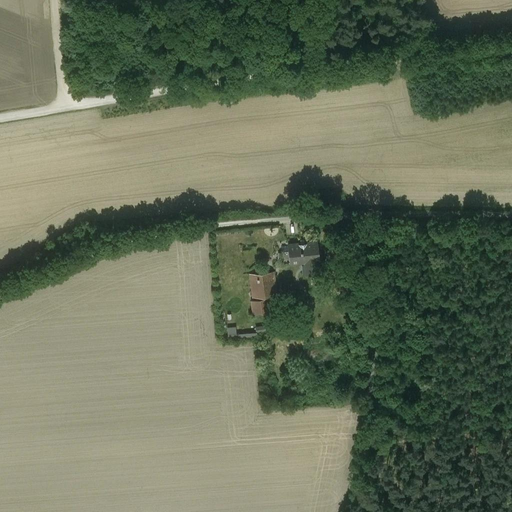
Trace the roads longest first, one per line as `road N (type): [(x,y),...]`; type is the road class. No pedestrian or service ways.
road 1 (track): [(0,118),(511,44)]
road 2 (unclassified): [(348,511),(372,347),(353,213)]
road 3 (track): [(248,221),(163,231),(0,289)]
road 4 (unclassified): [(511,213),(353,213)]
